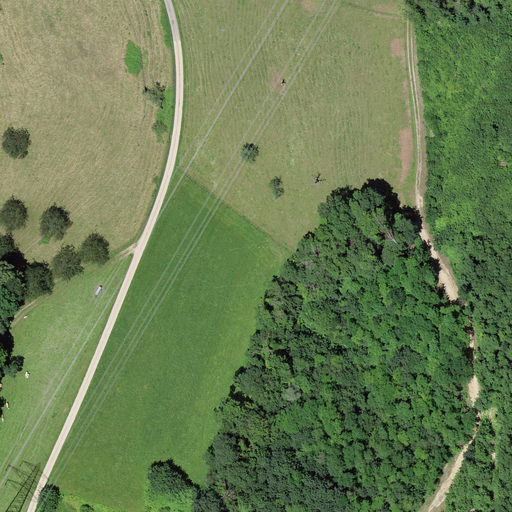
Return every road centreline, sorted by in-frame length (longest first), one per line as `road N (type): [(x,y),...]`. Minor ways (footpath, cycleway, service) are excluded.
road 1 (track): [(167,0),(180,66),(172,163),(31,511)]
road 2 (track): [(411,0),(419,219),(457,303),(479,389),(476,441),(429,511)]
road 3 (track): [(0,338),(41,301),(142,246)]
